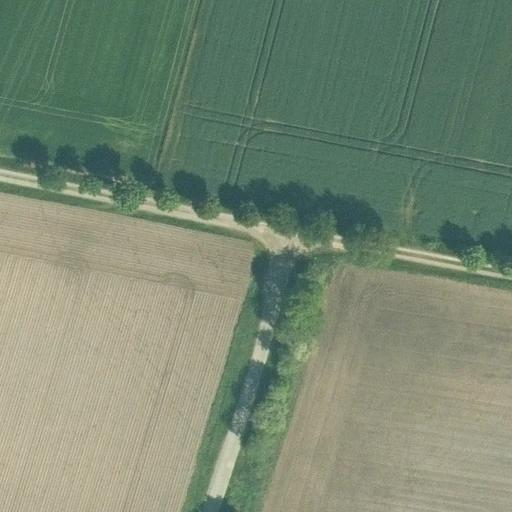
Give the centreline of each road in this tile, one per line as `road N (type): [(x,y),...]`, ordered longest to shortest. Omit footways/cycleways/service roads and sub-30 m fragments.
road 1 (track): [(291,230),(0,177)]
road 2 (track): [(208,511),(291,230)]
road 3 (track): [(291,230),(511,273)]
